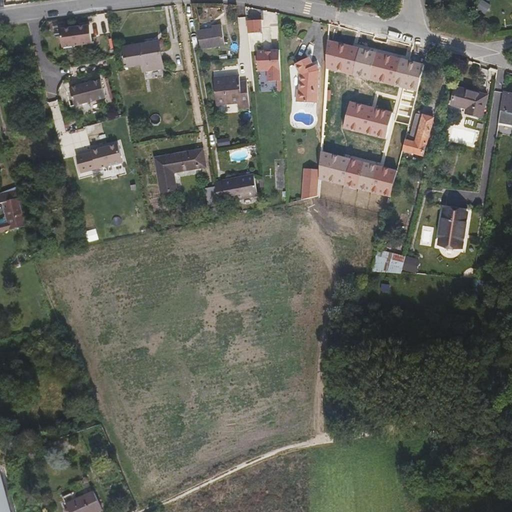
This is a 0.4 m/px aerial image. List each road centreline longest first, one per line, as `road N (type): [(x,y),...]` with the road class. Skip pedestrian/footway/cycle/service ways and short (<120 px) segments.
road 1 (track): [(142,511),(290,448),(511,411)]
road 2 (unknown): [(188,0),(216,165)]
road 3 (residential): [(252,0),(415,35)]
